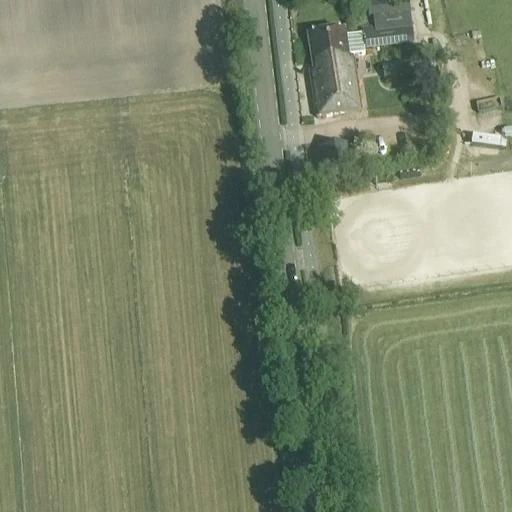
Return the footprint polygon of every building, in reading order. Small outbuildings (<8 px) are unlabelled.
[(366,0),(368,19),(408,15),(407,0),(366,0)] [(364,51),(411,46),(410,29),(378,33),(378,27),(362,29),(363,36),(364,51)] [(312,40),(309,40),(310,48),(313,48),(315,60),(312,60),(314,73),(309,73),(317,119),(361,112),(352,58),(365,55),(361,35),(342,39),(341,32),(311,37),(312,40)] [(419,61),(381,67),(383,80),(421,74),(419,61)] [(434,72),(424,73),(427,92),(437,90),(434,72)] [(352,145),(314,150),(318,182),(356,177),(352,145)]
